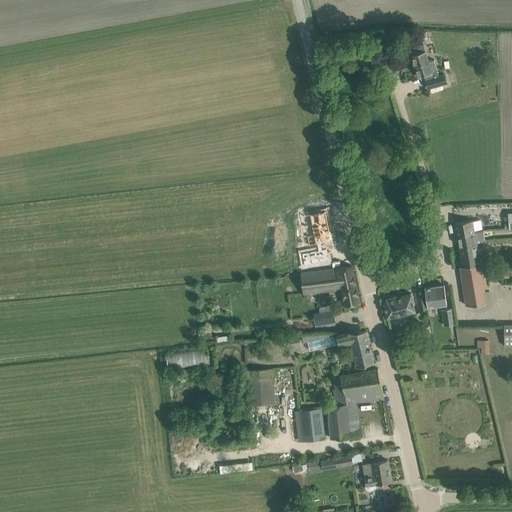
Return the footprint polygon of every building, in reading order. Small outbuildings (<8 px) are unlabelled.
[(426,32),(411,37),(413,44),(428,39),(426,32)] [(424,45),(419,46),(409,49),(418,77),(437,71),(434,60),(429,61),(426,51),(425,51),(424,45)] [(428,89),(448,83),(445,74),(426,80),(428,89)] [(318,249),(302,253),(304,264),(329,259),(326,248),(322,249),(321,243),(333,240),(331,230),(330,230),(326,210),(311,213),(313,225),(311,226),(315,244),(317,243),(318,249)] [(472,219),(454,222),(457,235),(483,231),(481,220),(472,221),(472,219)] [(483,231),(457,235),(459,247),(478,244),(477,242),(485,241),(483,231)] [(478,244),(459,247),(462,266),(460,267),(466,305),(486,302),(485,292),(480,259),(486,258),(485,248),(478,249),(478,244)] [(352,266),(342,268),(337,269),(301,272),(304,293),(341,289),(344,306),(360,302),(352,266)] [(425,287),(426,297),(427,307),(446,304),(445,295),(444,285),(425,287)] [(416,291),(420,310),(428,308),(423,289),(416,291)] [(383,303),(387,318),(416,311),(411,293),(386,299),(383,303)] [(442,309),(444,325),(455,323),(453,308),(442,309)] [(422,327),(423,338),(432,337),(430,326),(422,327)] [(366,330),(356,331),(349,331),(336,334),(339,346),(351,343),(357,366),(374,362),(366,330)] [(307,342),(336,334),(302,336),(303,343),(307,342)] [(246,370),(248,405),(275,403),(273,368),(246,370)] [(377,368),(368,370),(341,375),(344,387),(332,389),(335,405),(326,406),(330,438),(361,434),(357,402),(385,399),(377,368)] [(300,410),(303,441),(325,438),(322,408),(300,410)] [(334,457),(336,467),(353,463),(351,454),(334,457)] [(308,463),(309,469),(325,466),(324,460),(308,462),(308,463)] [(391,481),(388,460),(378,462),(363,464),(366,485),(366,486),(367,487),(368,488),(369,489),(370,489),(374,489),(375,488),(376,487),(377,486),(377,484),(377,483),(382,482),(391,481)] [(309,469),(308,463),(302,464),(296,465),(293,466),(294,472),(297,471),(303,470),(309,469)]
